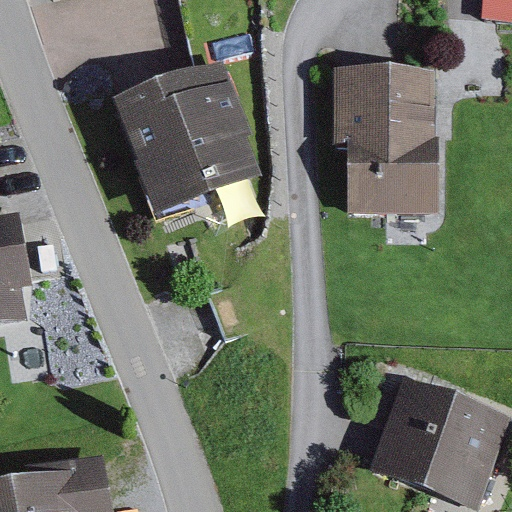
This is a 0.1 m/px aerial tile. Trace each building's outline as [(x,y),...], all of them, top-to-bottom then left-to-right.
[(216,75),(107,115),(149,227),(258,186),(216,75)] [(423,78),(328,87),(340,227),(434,220),(423,78)] [(0,334),(18,331),(13,304),(29,301),(14,226),(0,229),(0,334)] [(511,429),(398,390),(365,485),(443,511),(484,511),(511,433),(511,429)] [(63,486),(0,497),(0,511),(106,511),(99,469),(62,476),(63,486)]
